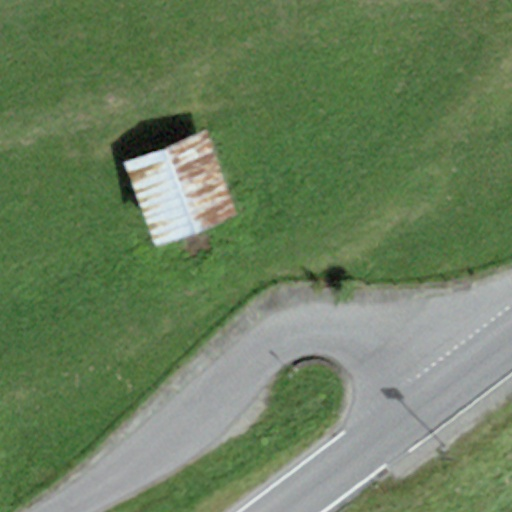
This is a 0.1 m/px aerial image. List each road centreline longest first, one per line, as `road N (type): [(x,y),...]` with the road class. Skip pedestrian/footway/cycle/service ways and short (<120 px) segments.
road 1 (unclassified): [(60,511),(297,334),(319,326),(365,331),(444,380)]
road 2 (tertiary): [(279,511),(444,380)]
